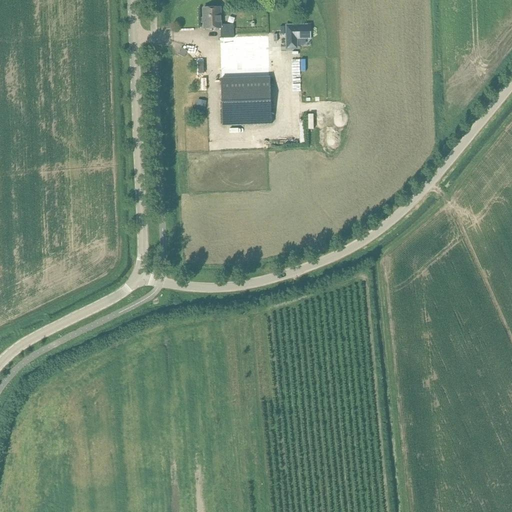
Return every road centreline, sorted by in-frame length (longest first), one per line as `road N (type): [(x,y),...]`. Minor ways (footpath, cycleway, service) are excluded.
road 1 (unclassified): [(511,85),(362,245),(243,287),(158,283)]
road 2 (tertiary): [(139,278),(133,0)]
road 3 (tertiary): [(0,364),(139,278)]
